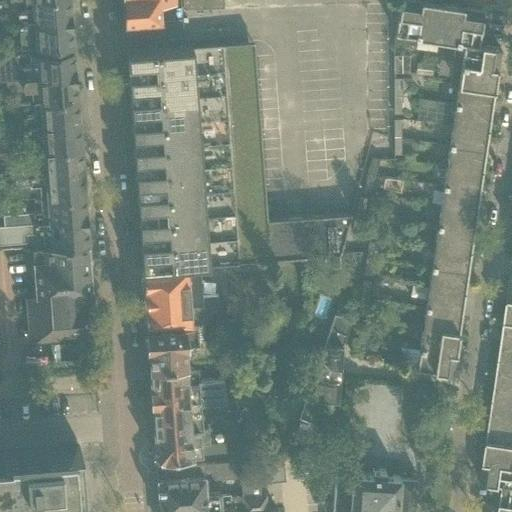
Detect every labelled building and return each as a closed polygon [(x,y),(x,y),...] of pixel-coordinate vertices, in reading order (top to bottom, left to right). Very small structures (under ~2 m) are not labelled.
[(18,11),(18,23),(69,19),(68,9),(71,6),(70,0),(24,0),(26,10),(18,11)] [(175,0),(121,0),(123,24),(160,21),(159,4),(176,3),(175,0)] [(182,0),(183,10),(223,8),(222,0),(182,0)] [(415,45),(417,37),(422,1),(413,0),(399,0),(393,42),(415,45)] [(417,37),(436,40),(441,4),(422,1),(417,37)] [(436,40),(455,43),(460,7),(441,4),(436,40)] [(460,7),(455,43),(477,45),(482,10),(460,7)] [(69,19),(18,23),(19,34),(20,48),(28,47),(71,44),(71,41),(73,39),(73,32),(70,29),(69,19)] [(455,43),(452,62),(496,68),(499,48),(477,45),(455,43)] [(127,76),(129,76),(255,67),(254,57),(193,62),(192,45),(125,50),(127,76)] [(17,55),(0,56),(0,81),(5,81),(5,80),(74,75),(73,63),(75,61),(75,56),(72,53),(72,49),(52,51),(28,53),(29,67),(21,68),(18,68),(17,55)] [(393,55),(393,72),(409,72),(409,55),(393,55)] [(449,84),(457,85),(493,91),(496,68),(452,62),(449,84)] [(129,76),(127,76),(128,92),(129,100),(131,100),(257,91),(257,88),(255,67),(129,76)] [(74,75),(5,80),(5,81),(5,86),(11,91),(32,89),(33,102),(78,98),(77,87),(74,85),(74,75)] [(393,78),(393,97),(409,98),(409,78),(393,78)] [(457,85),(454,104),(490,109),(493,91),(457,85)] [(131,100),(129,100),(130,116),(131,124),(133,124),(259,114),(257,91),(131,100)] [(409,98),(393,97),(393,113),(409,113),(409,98)] [(26,115),(26,127),(77,123),(77,111),(79,108),(78,98),(33,102),(33,115),(26,115)] [(454,104),(451,124),(487,129),(490,109),(454,104)] [(133,124),(131,124),(132,140),(132,148),(135,148),(260,138),(259,114),(133,124)] [(35,137),(36,150),(82,146),(81,136),(78,133),(77,123),(26,127),(27,138),(35,137)] [(451,124),(448,145),(484,150),(487,129),(451,124)] [(135,148),(132,148),(134,164),(134,172),(136,172),(262,162),(260,138),(135,148)] [(448,145),(445,165),(481,170),(484,150),(448,145)] [(0,152),(0,169),(7,169),(7,176),(81,170),(81,160),(83,157),(82,146),(36,150),(37,162),(29,163),(29,167),(14,168),(13,152),(0,152)] [(371,157),(366,174),(373,175),(378,159),(371,157)] [(136,172),(134,172),(135,188),(136,196),(138,195),(264,186),(262,162),(136,172)] [(445,165),(442,185),(478,190),(481,170),(445,165)] [(81,170),(7,176),(8,187),(31,185),(39,185),(40,198),(86,194),(85,183),(82,181),(81,170)] [(373,175),(366,174),(362,190),(368,192),(373,175)] [(442,185),(440,206),(475,211),(478,190),(442,185)] [(138,195),(136,196),(137,211),(138,219),(140,219),(266,210),(264,186),(138,195)] [(7,214),(2,214),(3,225),(20,224),(34,223),(85,219),(84,208),(86,204),(86,194),(40,198),(41,210),(41,211),(23,213),(23,207),(6,209),(7,214)] [(360,196),(355,214),(362,215),(367,198),(360,196)] [(440,206),(437,226),(472,231),(475,211),(440,206)] [(140,219),(138,219),(139,235),(139,243),(142,243),(267,234),(266,219),(266,210),(140,219)] [(266,219),(267,234),(269,259),(339,254),(350,213),(266,219)] [(362,215),(355,214),(351,230),(357,232),(362,215)] [(3,226),(0,226),(0,244),(26,242),(26,234),(35,233),(43,233),(44,246),(45,245),(45,247),(87,244),(89,244),(89,242),(87,242),(86,240),(89,237),(88,232),(86,230),(85,219),(34,223),(20,224),(3,225),(3,226)] [(437,226),(434,246),(470,252),(472,231),(437,226)] [(142,243),(139,243),(141,259),(141,269),(199,264),(269,259),(267,234),(142,243)] [(368,240),(366,257),(373,258),(375,241),(368,240)] [(36,297),(26,297),(30,339),(58,337),(58,332),(88,330),(86,309),(92,308),(89,270),(91,270),(91,266),(93,266),(92,262),(90,262),(90,258),(88,258),(87,244),(45,247),(45,245),(44,246),(28,248),(28,250),(33,250),(34,265),(29,268),(30,276),(35,279),(36,297)] [(434,246),(431,267),(467,272),(470,252),(434,246)] [(373,258),(366,257),(363,274),(370,275),(373,258)] [(141,269),(145,327),(203,323),(219,321),(217,293),(201,294),(199,264),(141,269)] [(431,267),(428,287),(464,292),(467,272),(431,267)] [(362,280),(360,298),(367,299),(369,281),(362,280)] [(428,287),(425,307),(461,313),(464,292),(428,287)] [(367,299),(360,298),(357,315),(364,315),(367,299)] [(425,307),(422,328),(458,333),(461,313),(425,307)] [(351,320),(334,313),(297,417),(314,424),(323,399),(337,400),(342,345),(351,320)] [(511,319),(504,318),(501,338),(511,340),(511,319)] [(357,320),(354,339),(360,340),(363,321),(357,320)] [(145,327),(149,370),(196,367),(236,364),(236,354),(224,355),(224,354),(212,355),(211,342),(206,338),(204,338),(203,323),(145,327)] [(422,328),(419,348),(455,353),(458,333),(422,328)] [(511,340),(501,338),(498,359),(511,360),(511,340)] [(360,340),(354,339),(352,355),(358,356),(360,340)] [(455,353),(419,348),(416,368),(452,373),(455,353)] [(511,360),(498,359),(495,379),(511,381),(511,360)] [(149,370),(150,394),(223,389),(222,378),(197,379),(196,367),(149,370)] [(511,381),(495,379),(492,400),(511,402),(511,381)] [(150,394),(152,419),(200,415),(199,402),(224,401),(223,389),(150,394)] [(244,390),(240,399),(251,405),(256,396),(244,390)] [(511,402),(492,400),(489,420),(511,423),(511,402)] [(200,415),(152,419),(155,456),(195,453),(197,453),(201,453),(200,447),(200,444),(209,443),(208,431),(207,429),(201,429),(201,428),(200,415)] [(511,423),(489,420),(486,440),(511,444),(511,423)] [(511,444),(486,440),(483,459),(511,463),(511,444)] [(0,511),(2,511),(7,510),(41,507),(41,511),(68,511),(68,505),(83,504),(79,444),(0,449),(0,511)] [(259,447),(240,453),(241,459),(260,453),(259,447)] [(158,511),(163,511),(167,511),(243,506),(242,497),(260,495),(257,459),(231,461),(164,466),(165,476),(158,476),(158,475),(156,475),(158,511)] [(480,481),(502,484),(511,485),(511,463),(483,459),(480,481)] [(351,474),(335,472),(332,511),(413,511),(416,478),(399,477),(399,475),(384,474),(385,469),(371,468),(371,473),(351,472),(351,474)] [(497,511),(511,511),(511,485),(502,484),(497,511)] [(243,506),(167,511),(276,511),(276,509),(265,510),(264,495),(260,495),(242,497),(243,506)]
